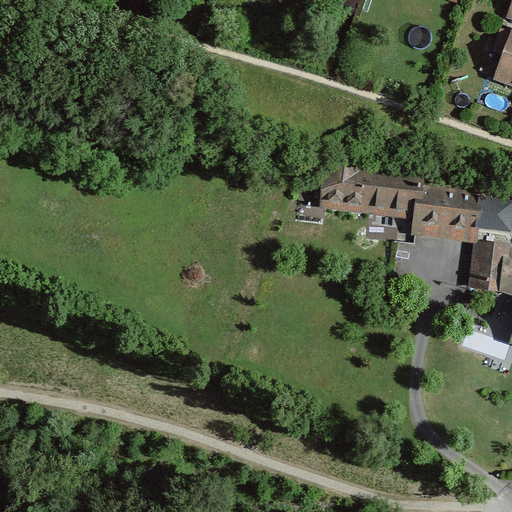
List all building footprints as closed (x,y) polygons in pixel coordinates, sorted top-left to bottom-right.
[(511,45),(495,85),(511,92),(511,45)] [(320,210),(420,217),(422,190),(423,173),(324,165),(320,210)] [(482,195),(422,190),(420,217),(418,238),(478,243),(482,195)] [(506,245),(478,243),(475,288),(503,290),(505,256),(506,245)] [(511,258),(505,256),(503,290),(511,293),(511,258)]
